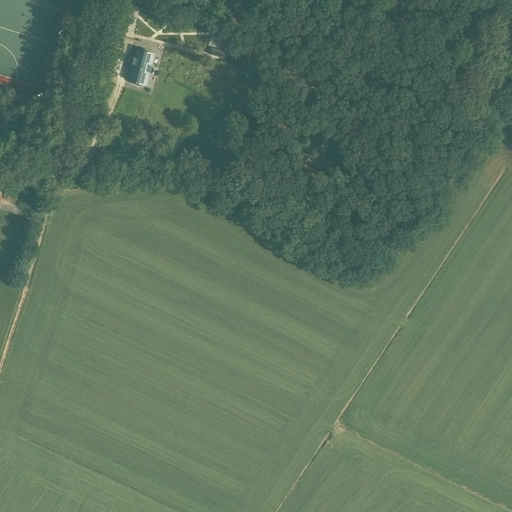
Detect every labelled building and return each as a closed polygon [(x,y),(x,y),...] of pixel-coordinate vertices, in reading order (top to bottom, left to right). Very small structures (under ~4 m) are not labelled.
[(100,29),(105,0),(99,0),(94,28),(100,29)] [(132,13),(134,6),(113,1),(111,7),(119,9),(118,10),(132,13)] [(127,33),(129,26),(115,23),(113,30),(127,33)] [(229,38),(231,31),(217,27),(215,35),(229,38)] [(224,59),(225,52),(212,48),(210,55),(224,59)] [(145,85),(149,70),(148,69),(152,55),(137,51),(130,81),(145,85)]
